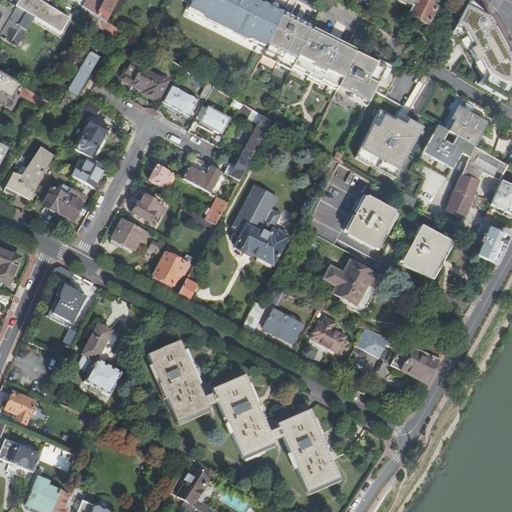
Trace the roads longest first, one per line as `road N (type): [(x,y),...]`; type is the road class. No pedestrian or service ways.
road 1 (residential): [(410,437),(76,261)]
road 2 (residential): [(410,437),(511,257)]
road 3 (residential): [(511,114),(334,10)]
road 4 (residential): [(149,124),(76,261)]
road 5 (residential): [(0,359),(49,246)]
